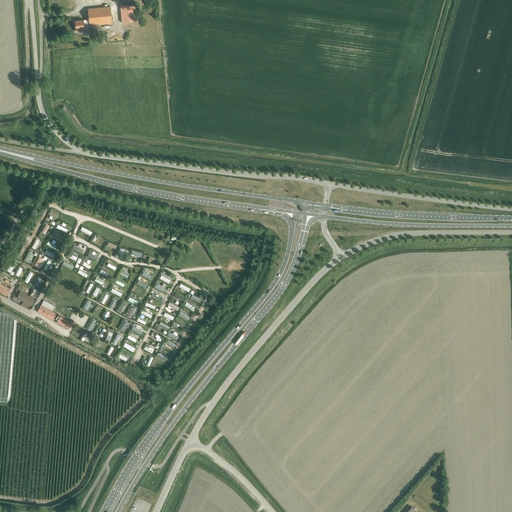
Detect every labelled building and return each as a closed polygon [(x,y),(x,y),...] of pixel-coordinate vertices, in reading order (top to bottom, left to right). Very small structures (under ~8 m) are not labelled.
[(135,4),(120,5),(122,22),(137,21),(135,4)] [(83,20),(75,20),(75,28),(76,28),(76,31),(80,31),(80,28),(84,27),(84,24),(89,24),(89,25),(112,23),(110,6),(88,8),(89,19),(83,20)] [(118,251),(125,253),(127,248),(123,247),(124,245),(120,244),(118,251)] [(29,251),(25,259),(28,261),(33,253),(29,251)] [(0,292),(6,296),(10,288),(0,282),(0,292)] [(17,297),(31,305),(35,299),(20,290),(17,297)] [(185,301),(194,307),(196,304),(187,298),(185,301)] [(37,311),(53,320),(57,313),(52,310),(55,305),(44,299),(37,311)] [(180,307),(172,302),(170,306),(178,311),(180,307)] [(57,322),(69,329),(73,322),(60,316),(57,322)] [(133,330),(140,334),(141,332),(140,331),(141,330),(138,328),(138,330),(134,328),(135,327),(132,325),(130,329),(132,331),(133,330)] [(127,337),(135,342),(136,339),(132,337),(133,335),(131,334),(130,335),(129,335),(129,333),(127,336),(127,337)] [(144,348),(152,353),(153,350),(154,349),(146,345),(144,348)] [(146,352),(143,359),(150,363),(153,355),(146,352)]
